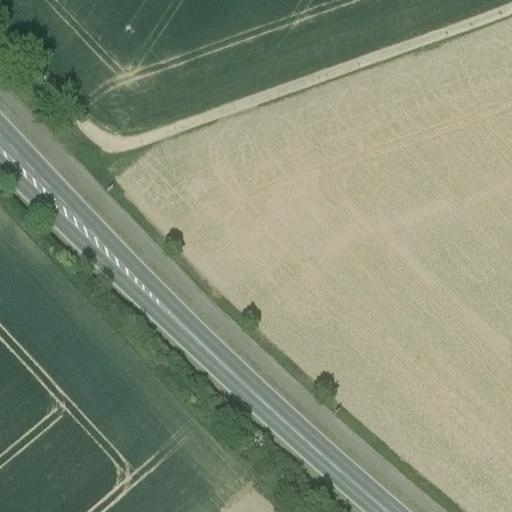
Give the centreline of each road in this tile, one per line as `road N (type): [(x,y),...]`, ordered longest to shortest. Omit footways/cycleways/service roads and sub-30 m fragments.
road 1 (track): [(511,11),(129,167),(0,35)]
road 2 (primary): [(0,148),(268,412),(385,511)]
